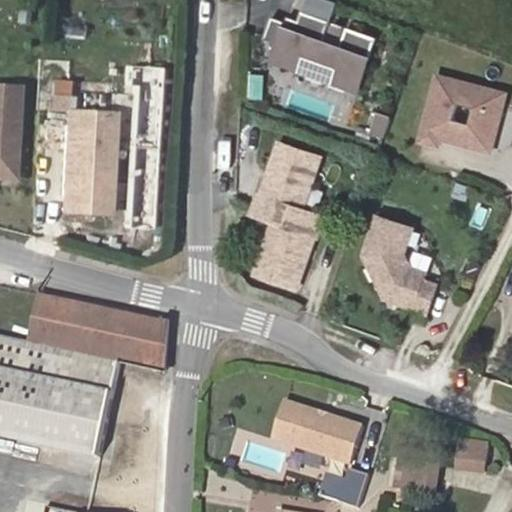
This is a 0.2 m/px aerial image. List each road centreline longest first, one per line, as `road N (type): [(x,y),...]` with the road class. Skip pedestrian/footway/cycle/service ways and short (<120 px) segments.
road 1 (residential): [(200,309),(511,422)]
road 2 (residential): [(200,309),(207,0)]
road 3 (residential): [(0,262),(200,309)]
road 4 (residential): [(178,511),(200,309)]
road 5 (unknown): [(423,390),(511,219)]
